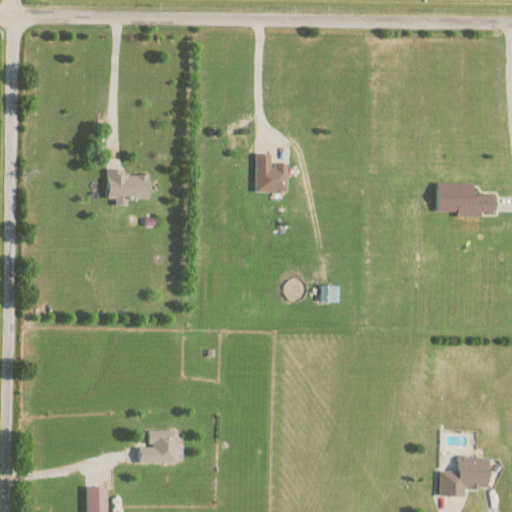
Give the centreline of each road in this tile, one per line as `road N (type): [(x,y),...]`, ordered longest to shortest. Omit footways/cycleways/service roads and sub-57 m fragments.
road 1 (residential): [(0,511),(12,0)]
road 2 (residential): [(511,26),(0,19)]
